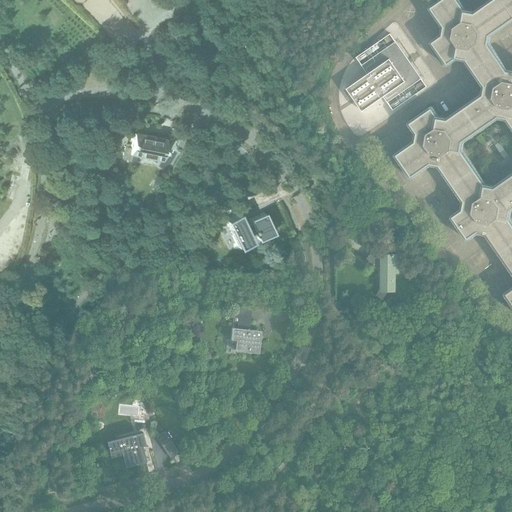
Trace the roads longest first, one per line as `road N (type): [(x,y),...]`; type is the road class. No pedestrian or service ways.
road 1 (residential): [(78,511),(195,477),(240,442),(303,350),(318,264),(304,208),(274,153),(233,121),(142,93),(79,95),(36,113)]
road 2 (residential): [(0,302),(42,225),(36,113)]
